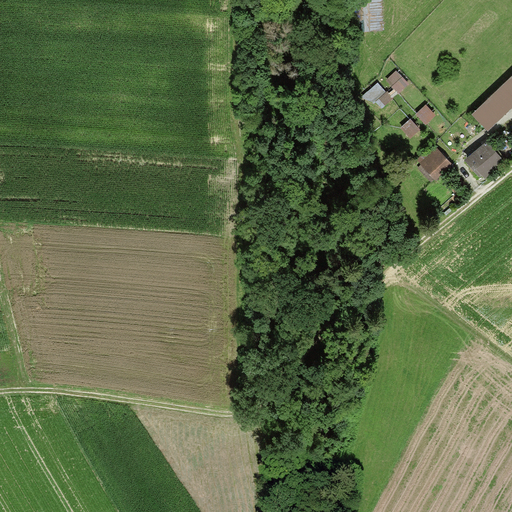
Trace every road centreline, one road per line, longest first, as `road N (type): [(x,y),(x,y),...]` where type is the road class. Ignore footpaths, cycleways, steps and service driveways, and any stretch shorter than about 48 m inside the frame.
road 1 (track): [(0,392),(238,412),(260,395),(303,333),(360,298),(401,255)]
road 2 (track): [(232,0),(238,412)]
road 3 (track): [(511,366),(385,268)]
road 4 (track): [(511,169),(401,255)]
